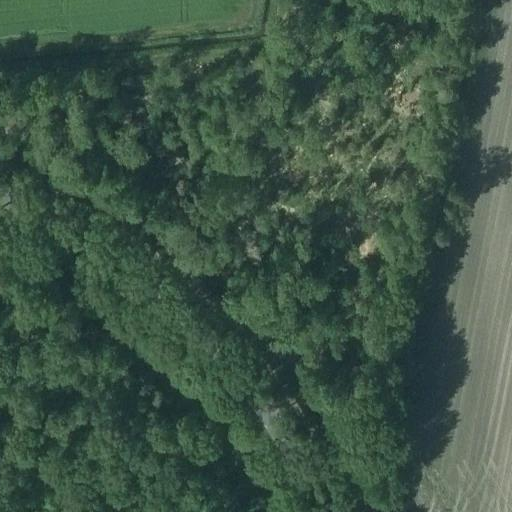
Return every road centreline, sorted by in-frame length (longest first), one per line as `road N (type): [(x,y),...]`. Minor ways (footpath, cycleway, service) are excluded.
road 1 (track): [(324,501),(366,461),(384,412),(456,0)]
road 2 (tertiary): [(330,511),(243,381),(178,307),(85,237),(0,195)]
